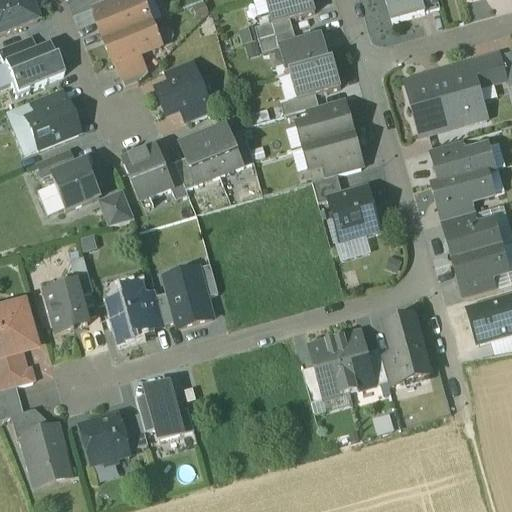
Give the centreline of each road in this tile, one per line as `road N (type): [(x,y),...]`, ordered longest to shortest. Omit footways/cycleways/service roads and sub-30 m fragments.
road 1 (residential): [(426,289),(86,383)]
road 2 (residential): [(373,58),(426,289)]
road 3 (residential): [(113,134),(58,0)]
road 4 (residential): [(373,58),(511,20)]
road 5 (residential): [(426,289),(465,420)]
